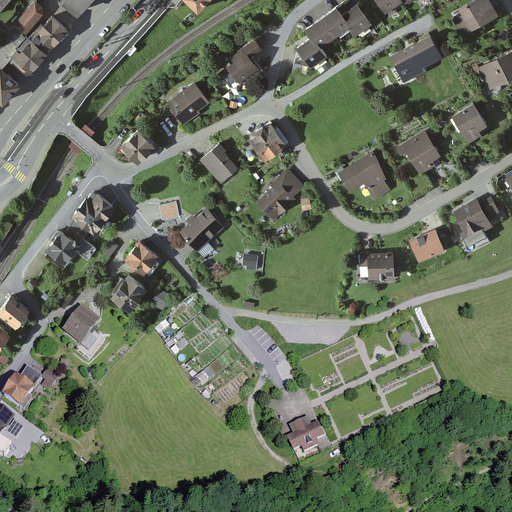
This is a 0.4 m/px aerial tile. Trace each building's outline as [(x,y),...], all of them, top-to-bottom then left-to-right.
[(0,0),(0,18),(17,0),(0,0)] [(48,6),(41,0),(30,0),(13,21),(27,32),(48,6)] [(64,0),(77,11),(87,0),(64,0)] [(192,0),(206,12),(217,0),(192,0)] [(378,0),(386,12),(406,0),(378,0)] [(492,0),(473,0),(457,9),(460,16),(452,21),(460,36),(500,13),(492,0)] [(314,34),(297,46),(312,66),(328,55),(322,46),(350,26),(356,34),(375,21),(360,1),(346,11),(340,4),(308,26),(314,34)] [(70,28),(51,13),(36,31),(55,46),(70,28)] [(432,34),(389,57),(403,82),(426,70),(424,65),(443,55),(432,34)] [(47,51),(28,35),(11,56),(30,72),(47,51)] [(256,37),(224,60),(239,81),(260,67),(252,55),(263,47),(256,37)] [(511,48),(477,67),(489,90),(511,78),(511,48)] [(23,82),(0,63),(0,98),(5,103),(23,82)] [(196,81),(168,99),(184,122),(199,112),(197,110),(210,101),(196,81)] [(473,100),(450,116),(468,142),(491,126),(473,100)] [(270,122),(250,138),(266,158),(286,142),(270,122)] [(138,126),(120,145),(137,161),(155,142),(138,126)] [(425,127),(395,147),(401,155),(408,150),(422,172),(445,156),(425,127)] [(241,166),(220,141),(200,157),(221,183),(241,166)] [(387,173),(371,148),(337,170),(350,189),(363,180),(374,197),(389,187),(382,176),(387,173)] [(305,185),(286,165),(267,183),(271,187),(256,201),(274,220),(290,206),(286,202),(305,185)] [(92,198),(88,195),(74,215),(97,231),(117,202),(98,188),(92,198)] [(478,194),(451,210),(468,237),(494,221),(489,214),(499,208),(491,193),(481,199),(478,194)] [(164,213),(181,210),(177,195),(161,198),(164,213)] [(225,223),(206,204),(181,229),(200,248),(225,223)] [(82,240),(62,227),(45,253),(65,266),(82,240)] [(435,227),(409,240),(419,261),(445,248),(435,227)] [(159,252),(137,238),(125,257),(147,271),(159,252)] [(395,248),(358,250),(358,264),(368,263),(369,278),(396,276),(395,248)] [(258,254),(244,252),(242,268),(257,270),(258,254)] [(146,285),(125,272),(111,295),(131,308),(146,285)] [(173,296),(158,289),(152,303),(167,310),(173,296)] [(76,297),(67,291),(60,304),(68,309),(76,297)] [(29,307),(9,293),(0,305),(0,312),(16,325),(29,307)] [(102,322),(82,306),(64,330),(84,345),(102,322)] [(0,349),(12,331),(0,322),(0,349)] [(42,377),(51,384),(60,373),(51,365),(42,377)] [(25,366),(4,396),(24,409),(38,389),(34,386),(41,377),(25,366)] [(0,448),(19,420),(0,407),(0,448)] [(306,418),(291,426),(296,435),(287,439),(292,451),(294,450),(302,446),(305,452),(319,445),(316,439),(323,435),(317,424),(311,427),(306,418)]
